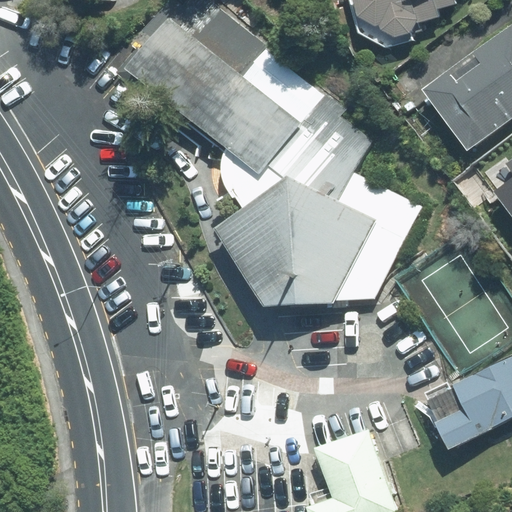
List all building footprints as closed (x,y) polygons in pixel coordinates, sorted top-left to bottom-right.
[(373,114),(231,0),(155,0),(115,49),(216,133),(220,193),(220,228),(256,287),(272,319),(371,304),(416,209),(345,144),(373,114)] [(353,0),(358,18),(400,38),(417,33),(415,25),(442,18),(439,10),(461,4),(459,0),(353,0)] [(511,28),(429,91),(475,150),(511,122),(511,28)] [(511,177),(492,192),(511,218),(511,155),(504,162),(511,172),(511,177)] [(441,424),(454,450),(511,421),(511,358),(458,386),(470,409),(441,424)] [(312,509),(313,511),(401,511),(372,431),(321,449),(339,499),(312,509)]
